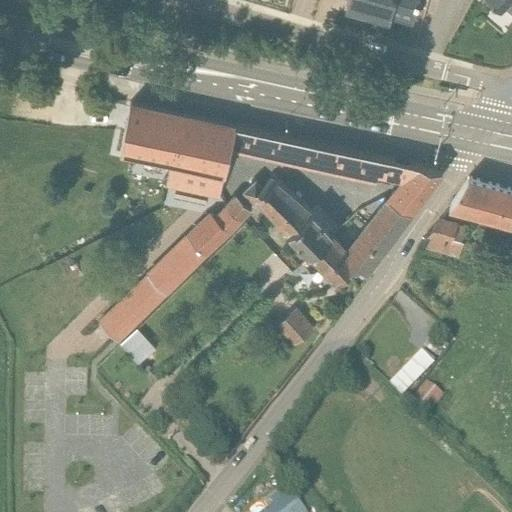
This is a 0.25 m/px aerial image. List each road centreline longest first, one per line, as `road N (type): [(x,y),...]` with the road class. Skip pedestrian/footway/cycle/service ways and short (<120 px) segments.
road 1 (primary): [(489,126),(0,22)]
road 2 (primary): [(0,44),(470,149)]
road 3 (tertiary): [(199,511),(381,280),(470,149)]
road 4 (residential): [(182,0),(511,92)]
road 5 (unknown): [(54,511),(63,238)]
